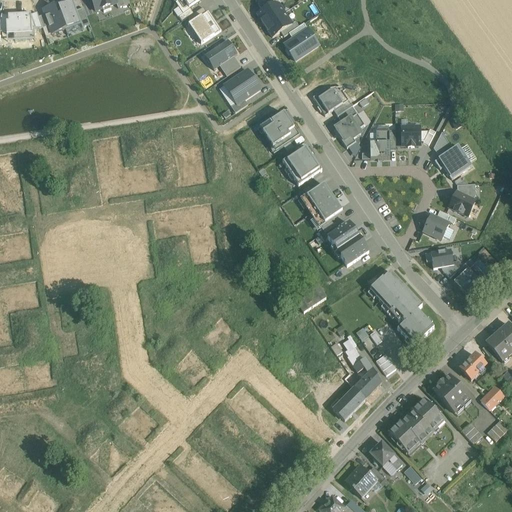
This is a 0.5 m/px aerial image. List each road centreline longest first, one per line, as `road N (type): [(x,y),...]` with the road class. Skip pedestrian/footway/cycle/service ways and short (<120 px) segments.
road 1 (unknown): [(344,452),(241,361),(104,511)]
road 2 (tertiary): [(291,511),(465,331)]
road 3 (residential): [(230,1),(346,176)]
road 4 (unknown): [(92,246),(122,284),(134,369),(189,418)]
road 5 (residential): [(346,176),(408,170),(423,181),(428,195),(398,254)]
